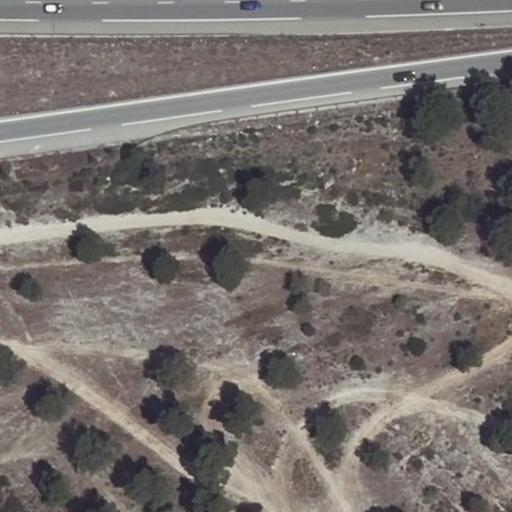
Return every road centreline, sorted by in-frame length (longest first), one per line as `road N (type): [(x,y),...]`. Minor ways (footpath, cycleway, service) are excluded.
road 1 (track): [(511,287),(462,261),(354,249),(249,225),(101,223),(0,239)]
road 2 (motorway): [(0,218),(401,80)]
road 3 (motorway): [(0,137),(401,80)]
road 4 (motorway): [(0,1),(375,0)]
road 5 (track): [(275,511),(274,474),(308,412),(336,393),(401,385),(456,421),(511,439)]
